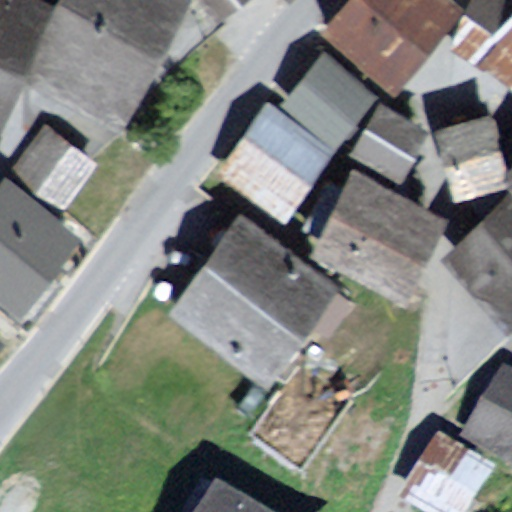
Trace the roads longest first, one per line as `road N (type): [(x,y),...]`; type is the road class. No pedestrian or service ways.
road 1 (tertiary): [(0,410),(315,0)]
road 2 (track): [(412,447),(511,348)]
